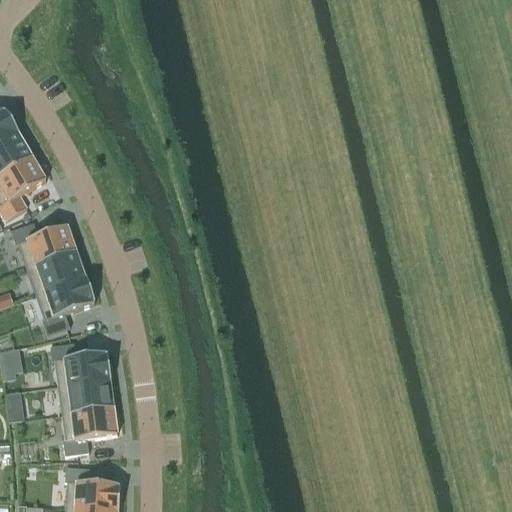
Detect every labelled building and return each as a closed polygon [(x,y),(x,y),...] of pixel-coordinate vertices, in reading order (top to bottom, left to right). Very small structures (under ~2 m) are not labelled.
[(0,149),(18,139),(5,116),(0,118),(0,149)] [(18,139),(0,149),(0,179),(31,162),(18,139)] [(31,162),(0,179),(0,218),(4,225),(14,219),(26,212),(19,200),(23,197),(44,185),(31,162)] [(32,228),(11,236),(16,249),(18,248),(27,274),(76,257),(67,232),(37,242),(32,228)] [(76,257),(27,274),(36,299),(85,283),(76,257)] [(85,283),(36,299),(45,324),(42,326),(47,340),(69,332),(64,318),(93,308),(85,283)] [(73,348),(50,351),(52,365),(54,365),(58,392),(110,385),(106,358),(75,363),(73,348)] [(110,385),(58,392),(62,419),(113,412),(110,385)] [(23,425),(20,397),(5,399),(9,427),(23,425)] [(113,412),(62,419),(65,445),(62,445),(64,460),(88,458),(87,443),(117,439),(113,412)] [(65,473),(64,487),(66,487),(64,511),(117,511),(119,491),(88,489),(89,474),(65,473)]
